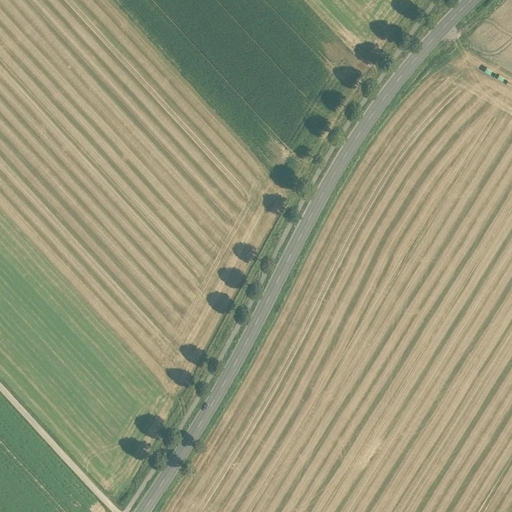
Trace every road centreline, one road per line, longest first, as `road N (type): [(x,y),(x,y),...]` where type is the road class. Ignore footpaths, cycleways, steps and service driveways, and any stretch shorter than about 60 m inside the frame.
road 1 (secondary): [(471,0),(406,69),(342,160),(224,385),(140,511)]
road 2 (track): [(118,511),(0,384)]
